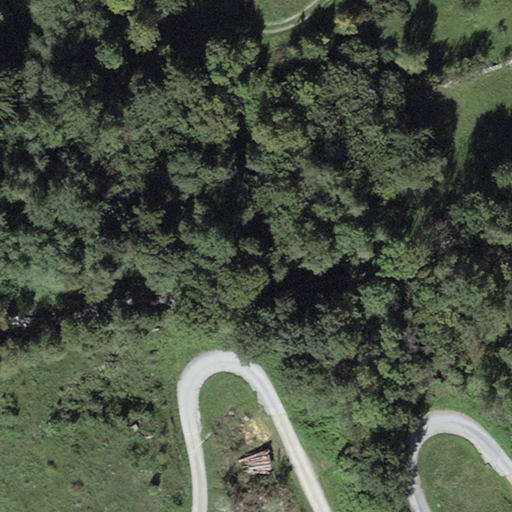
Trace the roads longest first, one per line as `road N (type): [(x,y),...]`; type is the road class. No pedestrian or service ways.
road 1 (track): [(0,157),(19,153),(98,65),(225,28),(281,25),(324,0)]
road 2 (unclassified): [(324,511),(262,382),(231,362),(204,365),(187,386),(199,511)]
road 3 (unclassified): [(511,472),(458,421),(422,425),(408,466),(423,511)]
